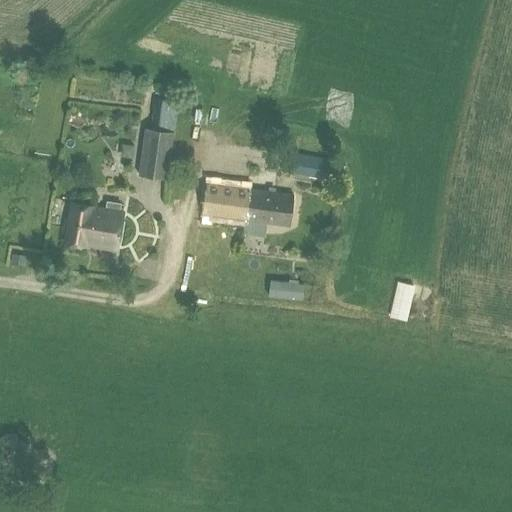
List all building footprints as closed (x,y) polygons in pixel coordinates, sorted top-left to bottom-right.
[(167,179),(177,102),(155,99),(151,129),(145,128),(138,175),(167,179)] [(344,166),(334,164),(335,160),(293,152),(290,171),(331,180),(331,179),(341,181),(344,166)] [(201,215),(289,226),(293,193),(205,182),(201,215)] [(119,211),(120,203),(106,201),(104,209),(92,207),(92,205),(70,201),(64,241),(86,245),(86,244),(116,249),(122,212),(119,211)] [(300,264),(296,295),(310,297),(314,266),(300,264)] [(404,319),(412,284),(398,281),(390,316),(404,319)]
